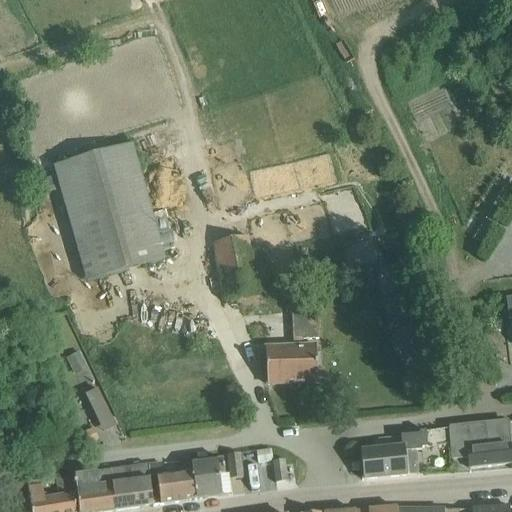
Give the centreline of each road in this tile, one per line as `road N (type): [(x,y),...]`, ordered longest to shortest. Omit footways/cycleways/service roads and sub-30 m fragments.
road 1 (unclassified): [(0,475),(256,441),(320,441)]
road 2 (tertiary): [(334,500),(511,485)]
